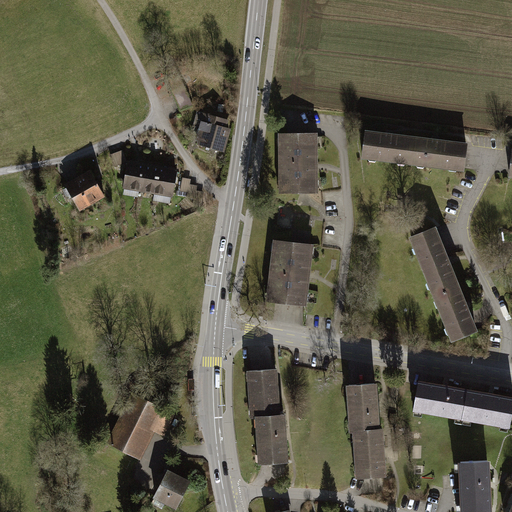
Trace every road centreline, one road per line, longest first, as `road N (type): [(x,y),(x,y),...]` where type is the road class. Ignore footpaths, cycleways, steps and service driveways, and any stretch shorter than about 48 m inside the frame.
road 1 (residential): [(215,325),(511,378)]
road 2 (residential): [(100,0),(178,148),(233,206)]
road 3 (secondary): [(233,206),(260,0)]
road 4 (secondary): [(225,497),(214,423),(215,325)]
road 5 (residential): [(387,511),(292,493),(225,497)]
road 6 (track): [(17,170),(80,154),(162,116)]
road 7 (secondary): [(215,325),(233,206)]
